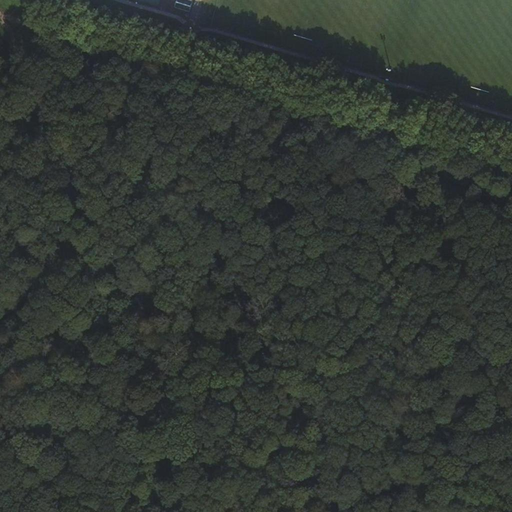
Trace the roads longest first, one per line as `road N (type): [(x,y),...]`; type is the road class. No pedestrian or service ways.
road 1 (track): [(267,511),(40,13)]
road 2 (track): [(40,13),(511,163)]
